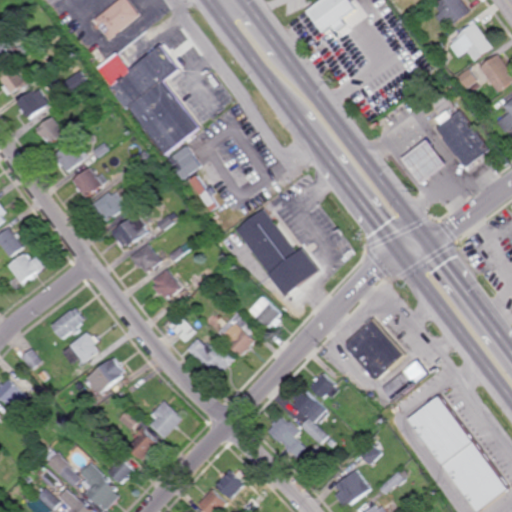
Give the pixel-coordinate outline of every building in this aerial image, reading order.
[(111,39),(101,26),(96,31),(92,27),(96,24),(93,21),(120,0),(132,0),(143,14),(111,39)] [(318,0),(307,9),(324,33),(334,26),(337,31),(347,23),(343,18),(358,7),(352,0),(318,0)] [(453,29),(451,26),(447,29),(438,16),(442,13),(436,5),(442,0),(463,0),(473,13),(453,29)] [(18,18),(14,12),(19,8),(23,14),(18,18)] [(424,17),(420,13),(425,8),(429,13),(424,17)] [(8,26),(3,19),(11,12),(17,19),(8,26)] [(477,62),(470,52),(461,58),(453,47),(461,41),(458,37),(478,23),(496,49),(477,62)] [(0,65),(0,36),(6,32),(16,45),(15,45),(17,48),(13,51),(15,54),(0,65)] [(26,53),(21,46),(32,39),(37,45),(26,53)] [(184,68),(169,80),(205,127),(168,155),(132,107),(129,109),(113,88),(115,86),(100,67),(120,52),(133,69),(148,58),(147,57),(165,43),(184,68)] [(441,54),(443,52),(451,62),(445,67),(431,49),(435,46),(441,54)] [(93,57),(90,53),(96,48),(99,51),(93,57)] [(511,85),(501,94),(482,68),(500,55),(511,70),(511,85)] [(46,79),(41,72),(57,60),(62,67),(46,79)] [(69,71),(65,67),(72,62),(75,67),(69,71)] [(25,79),(30,76),(34,81),(23,90),(21,88),(11,95),(6,87),(9,84),(1,74),(15,64),(25,79)] [(469,89),(461,78),(471,69),(480,81),(469,89)] [(77,95),(68,82),(84,70),(94,84),(77,95)] [(476,92),(472,88),(479,83),(482,87),(476,92)] [(54,102),(33,119),(28,112),(26,113),(24,109),(26,108),(21,101),(36,90),(39,92),(43,89),(54,102)] [(511,130),(508,134),(500,123),(511,113),(508,107),(511,103),(511,130)] [(467,111),(496,150),(471,169),(463,157),(462,158),(447,139),(449,138),(442,128),(446,125),(441,119),(452,110),(457,118),(467,111)] [(86,131),(81,123),(92,115),(97,123),(86,131)] [(64,123),(68,121),(74,129),(70,132),(71,133),(55,145),(43,127),(58,116),(64,123)] [(430,185),(410,159),(435,140),(455,165),(430,185)] [(86,154),(87,153),(91,159),(75,171),(70,164),(68,166),(65,163),(67,161),(62,154),(77,143),(86,154)] [(105,157),(101,151),(112,143),(116,149),(105,157)] [(143,167),(138,159),(150,150),(156,157),(143,167)] [(192,175),(183,162),(196,153),(205,166),(192,175)] [(105,176),(109,173),(115,181),(94,197),(89,190),(87,191),(84,187),(86,186),(81,180),(98,167),(105,176)] [(216,211),(193,179),(200,173),(224,206),(216,211)] [(152,199),(149,194),(154,191),(157,196),(152,199)] [(130,201),(125,204),(130,210),(116,221),(111,214),(108,216),(107,214),(106,215),(103,212),(105,211),(100,204),(117,192),(120,195),(124,192),(130,201)] [(11,211),(7,214),(11,220),(0,227),(0,204),(4,201),(11,211)] [(301,251),(303,250),(314,265),(303,274),(294,262),(275,276),(240,230),(269,208),(301,251)] [(169,231),(163,223),(177,212),(183,220),(169,231)] [(154,226),(152,228),(154,231),(148,236),(149,237),(136,246),(133,243),(128,247),(122,239),(124,237),(119,231),(137,218),(138,219),(145,214),(154,226)] [(21,234),(23,233),(25,237),(23,238),(30,247),(17,257),(2,238),(15,227),(21,234)] [(180,261),(175,255),(192,242),(197,248),(180,261)] [(154,273),(148,266),(147,268),(145,266),(143,267),(141,264),(143,263),(138,257),(155,243),(169,261),(154,273)] [(38,261),(44,257),(52,267),(42,274),(43,276),(38,280),(36,278),(29,283),(16,265),(32,253),(38,261)] [(511,274),(504,281),(497,272),(511,259),(511,274)] [(199,288),(195,281),(211,268),(215,273),(209,278),(210,279),(199,288)] [(174,300),(168,293),(166,295),(166,294),(165,295),(161,291),(163,290),(160,286),(163,284),(160,280),(174,269),(189,288),(174,300)] [(214,297),(206,291),(209,287),(217,293),(214,297)] [(190,299),(186,294),(191,289),(195,294),(190,299)] [(235,303),(230,298),(236,292),(241,296),(235,303)] [(281,327),(277,323),(274,327),(256,310),(268,296),(287,313),(283,317),(287,321),(281,327)] [(93,320),(89,323),(89,324),(85,327),(88,331),(84,334),(81,330),(69,339),(59,326),(79,310),(80,311),(85,308),(93,320)] [(192,342),(176,326),(187,315),(203,332),(192,342)] [(376,380),(350,349),(349,342),(378,317),(410,355),(382,378),(376,380)] [(248,329),(249,329),(261,340),(255,347),(257,349),(254,351),(253,350),(247,357),(233,345),(235,342),(229,337),(241,323),(248,329)] [(100,337),(102,336),(105,341),(103,343),(103,344),(101,346),(106,353),(93,363),(79,345),(96,332),(100,337)] [(208,368),(205,365),(206,364),(205,362),(193,350),(204,339),(211,346),(214,343),(216,346),(222,340),(241,360),(221,379),(211,368),(208,368)] [(36,371),(25,358),(37,349),(48,362),(36,371)] [(132,372),(128,375),(129,377),(107,393),(95,377),(116,360),(117,361),(121,358),(132,372)] [(432,373),(395,401),(385,388),(422,360),(432,373)] [(435,372),(431,367),(436,363),(440,368),(435,372)] [(77,383),(72,376),(84,368),(89,375),(77,383)] [(340,385),(339,387),(343,391),(336,399),(331,394),(327,399),(315,387),(319,382),(318,380),(321,377),(323,379),(327,374),(340,385)] [(30,397),(22,406),(16,401),(12,405),(0,393),(5,388),(3,386),(5,384),(7,385),(12,380),(30,397)] [(308,395),(311,392),(331,411),(330,412),(332,415),(323,424),(321,422),(319,423),(333,436),(324,445),(305,426),(312,419),(298,405),(301,402),(297,398),(304,391),(308,395)] [(511,489),(482,511),(480,511),(411,419),(443,395),(511,485),(511,489)] [(90,412),(84,403),(97,396),(102,405),(90,412)] [(171,440),(156,426),(162,420),(158,416),(171,402),(190,419),(171,440)] [(339,413),(336,410),(341,404),(345,407),(339,413)] [(147,421),(138,432),(125,421),(135,410),(147,421)] [(75,420),(74,413),(81,412),(82,419),(75,420)] [(68,430),(60,421),(66,416),(74,425),(68,430)] [(293,424),(294,422),(305,432),(300,438),(310,448),(301,458),(273,431),(278,426),(275,424),(279,421),(281,422),(286,417),(293,424)] [(86,432),(83,427),(88,424),(92,428),(86,432)] [(154,463),(150,459),(148,461),(135,448),(147,437),(144,434),(149,428),(164,444),(168,449),(154,463)] [(334,447),(329,443),(333,439),(338,443),(334,447)] [(373,465),(362,453),(375,442),(386,454),(373,465)] [(62,455),(64,453),(68,457),(67,458),(75,464),(73,466),(87,479),(79,488),(53,465),(54,464),(49,460),(58,450),(62,455)] [(133,481),(131,479),(125,485),(113,473),(127,459),(139,471),(134,476),(136,478),(133,481)] [(109,511),(90,493),(96,487),(93,484),(94,482),(86,475),(97,464),(109,476),(108,478),(121,491),(119,493),(124,497),(109,511)] [(348,508),(338,495),(343,492),(339,485),(360,470),(374,490),(348,508)] [(411,475),(407,479),(408,480),(401,486),(399,484),(387,494),(382,488),(401,472),(403,473),(406,470),(411,475)] [(241,476),(242,474),(244,476),(242,478),(251,486),(237,501),(221,486),(227,480),(226,478),(228,476),(230,477),(235,471),(241,476)] [(31,485),(26,480),(30,475),(35,480),(31,485)] [(96,511),(74,511),(76,510),(69,504),(70,502),(65,498),(72,490),(96,511)] [(226,511),(210,511),(203,505),(218,491),(233,505),(226,511)] [(58,511),(46,501),(54,493),(65,503),(58,511)] [(37,511),(31,506),(40,496),(57,511),(37,511)] [(8,508),(3,503),(7,499),(12,504),(8,508)]
